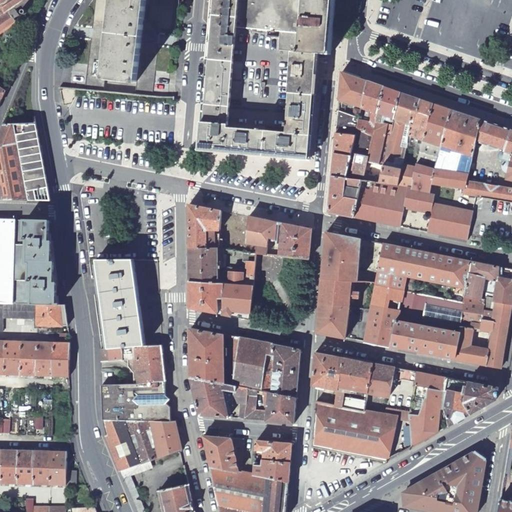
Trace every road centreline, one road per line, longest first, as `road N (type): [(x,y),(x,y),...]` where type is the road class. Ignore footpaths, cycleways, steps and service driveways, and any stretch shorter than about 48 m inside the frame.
road 1 (residential): [(67,210),(90,445),(116,511)]
road 2 (residential): [(310,341),(504,378)]
road 3 (residential): [(511,258),(319,219)]
road 4 (residential): [(180,182),(199,0)]
road 5 (residential): [(350,57),(511,110)]
road 6 (residential): [(63,0),(43,56),(58,162)]
road 7 (secondary): [(360,494),(504,413)]
road 8 (residential): [(350,57),(333,68),(320,209)]
road 9 (residential): [(320,209),(180,182)]
road 10 (residential): [(511,81),(377,36)]
road 11 (residential): [(180,315),(180,182)]
road 12 (residential): [(180,315),(310,341)]
road 13 (residential): [(58,162),(180,182)]
road 14 (residential): [(310,341),(319,219)]
